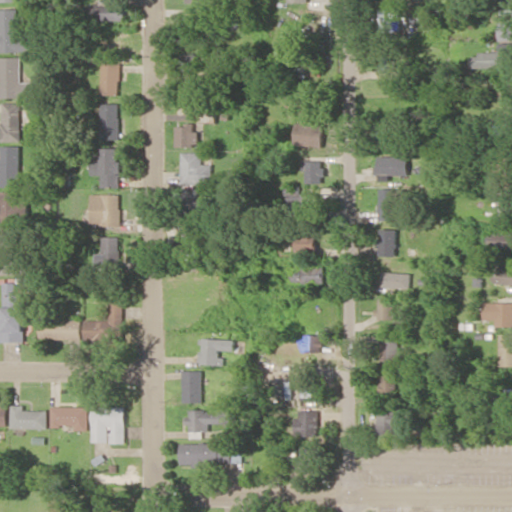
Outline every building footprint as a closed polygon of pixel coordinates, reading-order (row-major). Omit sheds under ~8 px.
[(113,0),(99,0),(100,21),(127,20),(126,5),(114,5),(113,0)] [(0,51),(29,52),(29,28),(18,28),(19,9),(0,8),(0,51)] [(198,33),(198,15),(182,16),(183,34),(198,33)] [(511,21),(500,22),(501,40),(511,39),(511,21)] [(481,68),(511,66),(511,42),(499,43),(499,51),(481,51),(481,68)] [(396,49),(384,49),(383,70),(396,70),(396,49)] [(21,56),(0,56),(0,97),(36,96),(36,81),(22,82),(21,56)] [(122,62),(103,62),(103,94),(121,94),(122,62)] [(1,140),(21,141),(22,102),(2,101),(1,140)] [(119,139),(120,103),(102,102),(101,138),(119,139)] [(397,143),(397,118),(379,118),(378,143),(397,143)] [(296,143),(323,147),(326,124),(299,120),(296,143)] [(177,146),(200,146),(200,130),(196,130),(196,124),(177,124),(177,146)] [(103,187),(122,186),(121,147),(102,147),(103,159),(92,160),(92,174),(102,174),(103,187)] [(182,183),(214,184),(214,164),(204,164),(204,152),(183,151),(182,183)] [(409,173),(410,156),(380,155),(380,172),(409,173)] [(324,159),(303,159),(303,171),(307,171),(307,183),(325,182),(324,159)] [(381,220),(399,219),(398,187),(380,188),(381,220)] [(181,252),(199,252),(199,236),(209,236),(208,198),(201,198),(201,188),(186,188),(187,227),(180,227),(181,252)] [(500,218),(511,217),(511,190),(499,190),(500,218)] [(289,212),(320,213),(321,193),(290,191),(289,212)] [(121,193),(92,194),(92,225),(122,224),(121,193)] [(511,249),(511,225),(504,226),(504,232),(494,232),(495,250),(511,249)] [(382,256),(398,255),(397,228),(382,228),(382,256)] [(297,251),(319,252),(319,235),(298,235),(297,251)] [(0,236),(1,274),(18,274),(17,236),(0,236)] [(103,253),(97,253),(96,268),(120,268),(120,236),(103,236),(103,253)] [(292,267),(292,283),(327,282),(326,266),(292,267)] [(511,267),(496,267),(494,282),(511,283),(511,267)] [(411,272),(382,271),(382,287),(411,288),(411,272)] [(2,282),(3,341),(25,341),(24,293),(17,293),(17,282),(2,282)] [(395,298),(380,297),(379,318),(395,318),(395,298)] [(511,325),(511,301),(486,301),(486,319),(498,319),(498,325),(511,325)] [(110,320),(86,319),(85,338),(122,340),(124,302),(111,302),(110,320)] [(40,338),(82,338),(82,318),(41,318),(40,338)] [(400,334),(384,333),(383,365),(400,365),(400,334)] [(511,333),(501,333),(502,365),(511,364),(511,333)] [(302,352),(323,353),(324,335),(303,334),(302,352)] [(223,364),(223,350),(236,350),(237,339),(202,337),(201,363),(223,364)] [(204,401),(204,369),(183,370),(184,402),(204,401)] [(382,398),(401,397),(400,374),(381,374),(382,398)] [(304,403),(319,403),(318,381),(303,382),(304,403)] [(49,410),(25,409),(25,404),(12,404),(12,427),(48,428),(49,410)] [(90,429),(90,405),(53,406),(53,425),(77,425),(77,430),(90,429)] [(126,406),(93,406),(94,442),(127,442),(126,406)] [(402,408),(380,407),(379,435),(401,435),(402,408)] [(297,410),(298,435),(320,434),(319,409),(297,410)] [(190,438),(203,437),(203,431),(210,431),(210,423),(227,422),(227,410),(189,410),(190,438)] [(302,448),(303,469),(316,469),(315,448),(302,448)]
